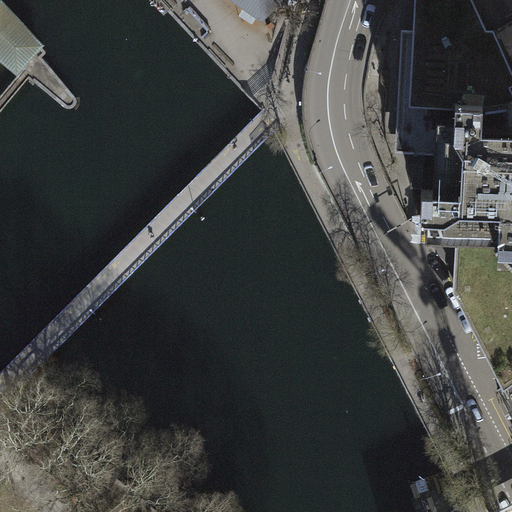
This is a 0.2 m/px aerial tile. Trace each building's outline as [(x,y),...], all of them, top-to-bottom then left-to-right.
[(230,0),(264,24),(286,0),(230,0)] [(483,123),(511,124),(511,71),(493,29),(486,29),(471,0),(418,0),(415,63),(403,63),(400,145),(435,146),(436,116),(456,116),(456,102),(483,103),(483,123)] [(0,3),(0,55),(17,70),(39,44),(27,31),(0,3)] [(339,8),(327,4),(305,80),(317,84),(339,8)] [(436,116),(435,146),(433,188),(421,188),(420,215),(426,215),(426,230),(440,230),(452,230),(460,242),(458,289),(506,383),(511,380),(511,124),(483,123),(483,103),(456,102),(456,116),(436,116)]
